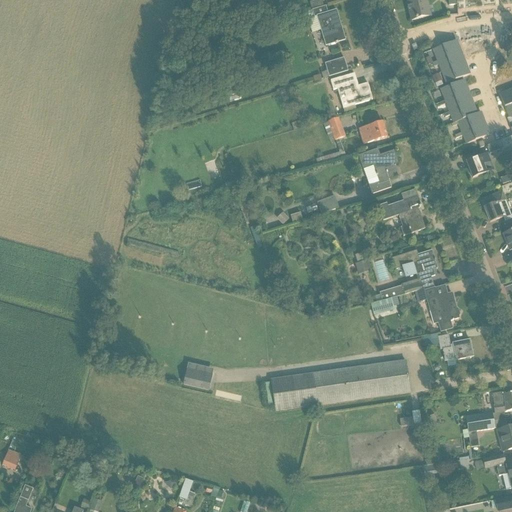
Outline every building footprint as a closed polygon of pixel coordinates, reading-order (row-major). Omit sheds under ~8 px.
[(422,0),(407,4),(411,21),(430,17),(426,0),(422,0)] [(345,41),(336,11),(327,14),(325,7),(312,11),(314,18),(317,17),(325,47),(345,41)] [(461,53),(456,41),(433,50),(437,62),(461,53)] [(461,53),(437,62),(439,66),(442,73),(465,64),(462,56),(461,53)] [(324,64),(328,77),(347,72),(343,58),(324,64)] [(465,64),(442,73),(446,85),(469,75),(465,64)] [(339,97),(340,96),(339,96),(344,94),(347,108),(343,109),(343,108),(342,108),(343,109),(372,101),(367,84),(358,87),(354,75),(340,79),(330,81),(333,91),(337,90),(339,97)] [(439,75),(433,77),(435,84),(442,81),(439,75)] [(445,101),(468,92),(464,81),(440,90),(445,101)] [(511,116),(511,96),(510,91),(499,95),(508,118),(511,116)] [(445,102),(439,104),(440,107),(446,104),(447,107),(449,112),(472,103),(470,98),(468,92),(445,101),(445,102)] [(449,113),(444,115),(445,118),(450,116),(453,123),(477,114),(472,103),(449,112),(449,113)] [(453,123),(451,124),(452,127),(458,125),(461,134),(485,125),(483,121),(480,113),(477,114),(453,123)] [(327,123),(335,141),(344,138),(337,119),(327,123)] [(363,129),(367,144),(374,142),(387,138),(382,123),(369,127),(363,129)] [(461,134),(456,136),(457,139),(463,137),(466,145),(489,136),(485,125),(461,134)] [(496,143),(486,147),(489,155),(498,151),(503,149),(511,146),(511,145),(511,136),(509,138),(508,139),(500,141),(496,143)] [(394,152),(379,157),(377,150),(358,157),(362,170),(372,167),(377,182),(368,186),(371,194),(390,187),(388,181),(397,177),(392,161),(396,159),(394,152)] [(493,171),(487,155),(466,163),(472,179),(493,171)] [(415,210),(421,208),(415,191),(401,195),(400,195),(400,196),(401,196),(403,202),(387,207),(386,204),(378,207),(383,222),(398,216),(402,228),(400,229),(403,237),(425,230),(422,222),(420,222),(418,214),(417,215),(415,210)] [(508,210),(505,200),(502,193),(492,196),(483,200),(486,208),(484,209),(489,223),(499,220),(502,218),(503,218),(504,222),(503,222),(506,230),(511,227),(511,215),(510,216),(508,211),(508,210)] [(316,203),(321,215),(338,209),(334,197),(316,203)] [(291,223),(301,220),(299,213),(289,216),(291,223)] [(511,231),(503,235),(510,251),(511,250),(511,231)] [(391,259),(395,271),(402,269),(405,279),(418,275),(420,281),(435,276),(433,271),(437,269),(435,262),(435,260),(434,260),(431,251),(418,256),(416,251),(391,259)] [(363,254),(355,256),(357,263),(365,261),(363,255),(363,254)] [(355,265),(358,275),(370,272),(367,261),(355,265)] [(402,288),(380,294),(382,302),(391,299),(404,296),(414,293),(425,291),(423,291),(421,283),(411,286),(402,289),(402,288)] [(425,291),(414,293),(417,303),(427,301),(429,309),(434,325),(438,324),(441,332),(442,332),(451,329),(449,321),(452,321),(453,321),(453,320),(458,319),(458,317),(459,315),(458,311),(456,310),(454,303),(451,294),(447,295),(437,299),(434,289),(434,288),(433,288),(433,289),(425,292),(425,291)] [(382,302),(370,305),(373,316),(393,310),(391,299),(382,302)] [(437,335),(423,338),(425,348),(439,345),(438,338),(437,335)] [(448,336),(438,338),(439,345),(440,350),(442,350),(443,355),(443,356),(444,356),(445,362),(455,360),(455,361),(473,358),(470,341),(460,343),(452,344),(453,348),(450,348),(448,336)] [(410,393),(405,362),(270,381),(275,412),(410,393)] [(186,370),(183,385),(208,391),(212,376),(186,370)] [(272,407),(269,383),(264,384),(267,408),(272,407)] [(493,406),(494,414),(506,413),(511,411),(511,394),(502,396),(502,393),(492,395),(494,406),(493,406)] [(412,412),(413,426),(421,425),(419,411),(412,412)] [(468,435),(478,433),(477,424),(493,421),(492,415),(466,420),(468,435)] [(477,424),(478,433),(494,430),(494,429),(503,430),(502,430),(505,442),(499,443),(502,453),(508,452),(511,450),(511,427),(506,429),(505,420),(493,422),(493,421),(477,424)] [(6,449),(0,463),(0,465),(14,471),(20,455),(6,449)] [(504,464),(504,462),(503,457),(483,461),(485,469),(504,464)] [(511,465),(506,467),(497,469),(498,477),(502,476),(507,475),(511,489),(511,465)] [(422,468),(423,476),(438,475),(437,466),(422,468)] [(30,511),(32,509),(26,507),(32,490),(24,486),(14,511),(30,511)] [(212,495),(211,499),(216,501),(217,498),(219,493),(220,490),(216,488),(215,488),(214,488),(214,490),(212,495)] [(511,497),(495,501),(496,511),(498,511),(511,509),(511,497)] [(94,500),(90,510),(96,511),(97,511),(101,502),(94,500)]
